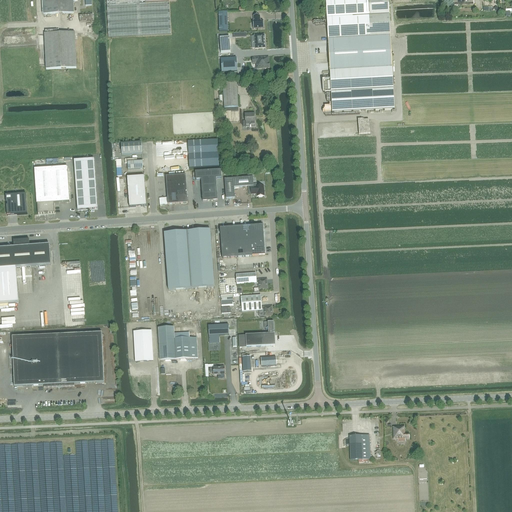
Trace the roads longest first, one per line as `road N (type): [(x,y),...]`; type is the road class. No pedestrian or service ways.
road 1 (tertiary): [(0,419),(318,405)]
road 2 (unclassified): [(0,231),(304,208)]
road 3 (unclassified): [(304,208),(290,0)]
road 4 (unclassified): [(318,405),(304,208)]
road 5 (tertiary): [(318,405),(511,396)]
